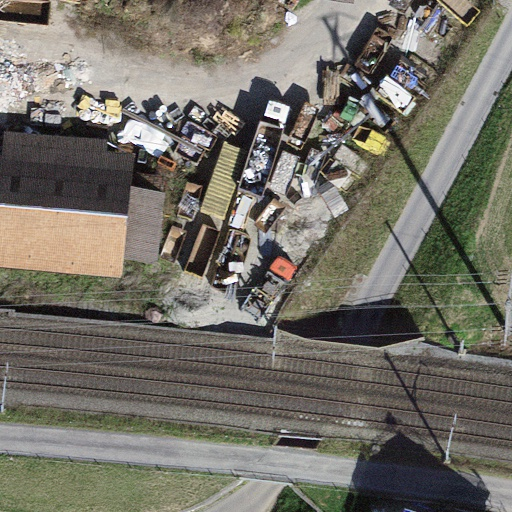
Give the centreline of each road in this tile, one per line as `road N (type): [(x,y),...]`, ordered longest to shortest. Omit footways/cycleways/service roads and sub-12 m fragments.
road 1 (track): [(511,35),(348,343),(265,481),(237,511)]
road 2 (track): [(511,494),(0,443)]
